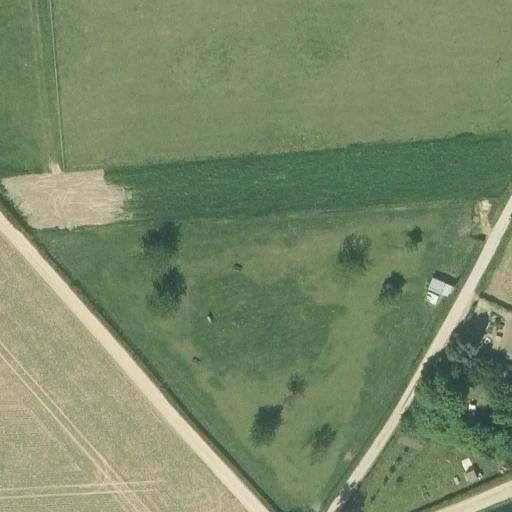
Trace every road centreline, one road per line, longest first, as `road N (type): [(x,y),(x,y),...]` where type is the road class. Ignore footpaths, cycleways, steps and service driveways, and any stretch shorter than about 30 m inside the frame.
road 1 (track): [(0,217),(259,511)]
road 2 (track): [(333,511),(433,354),(511,200)]
